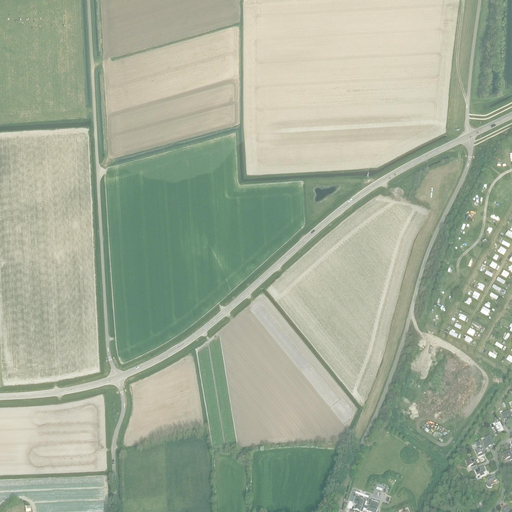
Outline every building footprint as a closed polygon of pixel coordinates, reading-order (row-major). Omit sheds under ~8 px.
[(501,414),(504,420),(506,419),(508,422),(511,419),(511,418),(509,411),(501,414)] [(494,428),(495,432),(497,431),(499,434),(504,431),(500,423),(495,425),(494,424),(490,425),(492,429),(494,428)] [(485,441),(483,442),(485,446),(484,446),(486,449),(489,448),(488,447),(494,445),(490,436),(485,438),(485,441)] [(475,451),(478,458),(486,455),(482,446),(480,441),(475,443),(477,448),(478,450),(475,451)] [(511,454),(510,450),(505,452),(501,454),(503,457),(504,456),(505,460),(508,459),(509,461),(511,460),(511,454)] [(466,463),(467,464),(468,467),(471,466),(472,469),(477,466),(476,464),(473,458),(468,460),(469,462),(466,463)] [(485,475),(484,473),(486,472),(484,467),(475,470),(478,476),(480,475),(481,477),(485,475)] [(488,484),(486,485),(487,487),(488,488),(489,488),(490,488),(492,488),(491,486),(495,484),(494,482),(496,481),(494,476),(485,479),(488,484)] [(359,497),(355,496),(353,502),(354,503),(353,505),(355,506),(353,510),(354,510),(353,511),(362,511),(363,509),(367,510),(367,511),(369,511),(376,511),(377,509),(379,504),(370,501),(369,506),(368,506),(368,507),(364,506),(367,500),(363,499),(362,499),(359,498),(359,497)]
